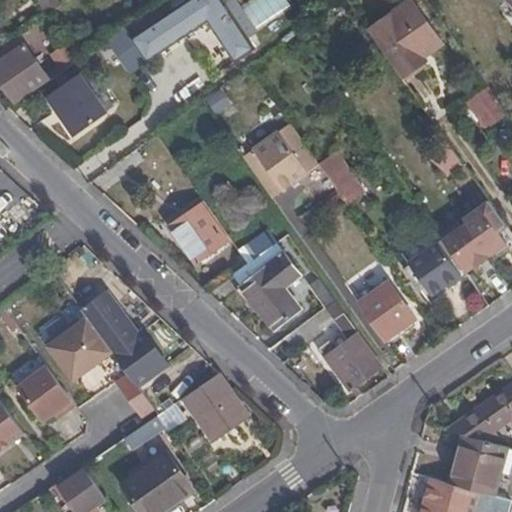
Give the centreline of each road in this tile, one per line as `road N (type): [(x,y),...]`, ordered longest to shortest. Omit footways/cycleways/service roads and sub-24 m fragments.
road 1 (residential): [(335,445),(0,136)]
road 2 (residential): [(0,503),(118,421)]
road 3 (unclassified): [(511,320),(408,393)]
road 4 (unclassified): [(376,511),(408,393)]
